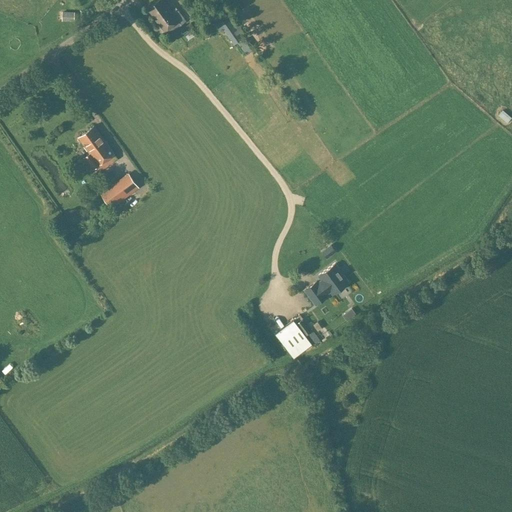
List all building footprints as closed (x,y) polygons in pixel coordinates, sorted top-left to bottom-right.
[(159,0),(148,9),(156,20),(170,10),(162,0),(159,0)] [(170,10),(156,20),(167,36),(186,21),(177,9),(172,13),(170,10)] [(63,12),(62,21),(74,21),(74,13),(63,12)] [(241,36),(244,33),(232,15),(216,26),(220,31),(222,29),(234,45),(243,39),(241,36)] [(190,23),(181,29),(186,36),(195,29),(190,23)] [(499,115),(509,122),(511,117),(511,115),(503,110),(499,115)] [(92,170),(114,154),(94,126),(78,138),(90,154),(83,159),(92,170)] [(139,188),(128,173),(100,194),(111,209),(139,188)] [(325,260),(335,253),(330,246),(320,253),(325,260)] [(327,296),(326,294),(330,291),(332,294),(348,282),(335,264),(319,275),(322,280),(318,283),(316,281),(305,289),(316,304),(327,296)] [(302,320),(296,324),(293,320),(275,333),(294,357),(310,345),(313,350),(322,343),(312,331),(311,332),(302,320)]
